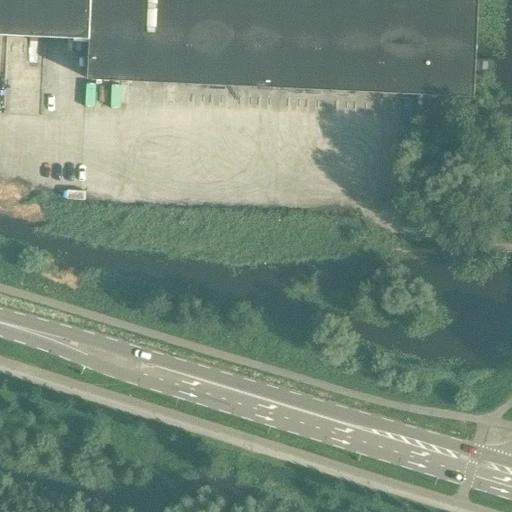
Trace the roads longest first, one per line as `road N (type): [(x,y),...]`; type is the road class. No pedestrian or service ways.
road 1 (secondary): [(178,380),(425,453)]
road 2 (secondary): [(178,380),(149,358),(14,328)]
road 3 (secondary): [(14,328),(125,375),(178,380)]
